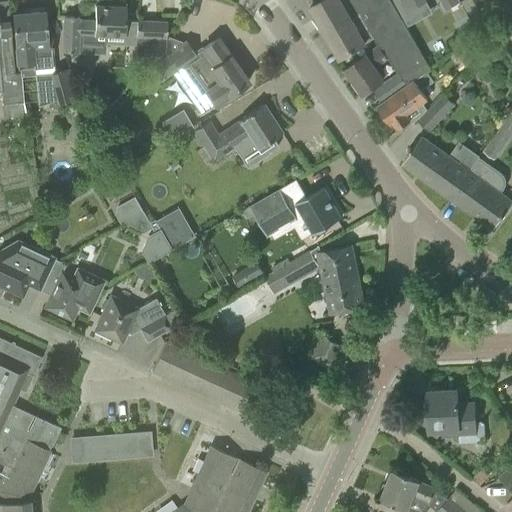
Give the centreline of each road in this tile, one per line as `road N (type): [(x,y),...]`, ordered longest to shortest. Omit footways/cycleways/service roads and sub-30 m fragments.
road 1 (residential): [(334,472),(150,386),(82,393)]
road 2 (unclassified): [(414,214),(261,0)]
road 3 (residential): [(360,414),(411,438),(500,511)]
road 4 (residential): [(396,354),(401,232),(414,214)]
road 5 (unclassified): [(511,291),(414,214)]
